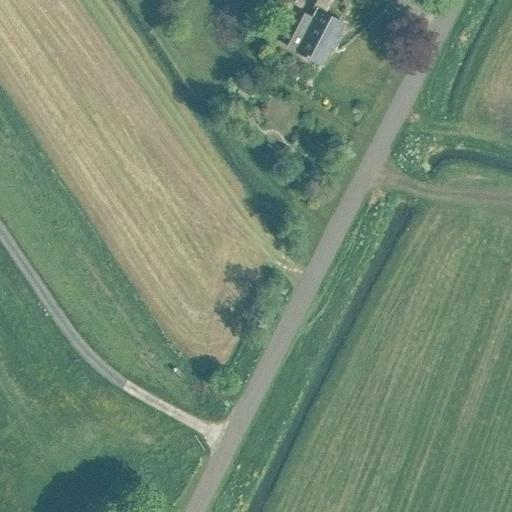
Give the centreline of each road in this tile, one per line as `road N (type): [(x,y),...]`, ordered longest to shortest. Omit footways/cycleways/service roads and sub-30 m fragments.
road 1 (unclassified): [(190,511),(451,0)]
road 2 (track): [(228,440),(104,369),(0,229)]
